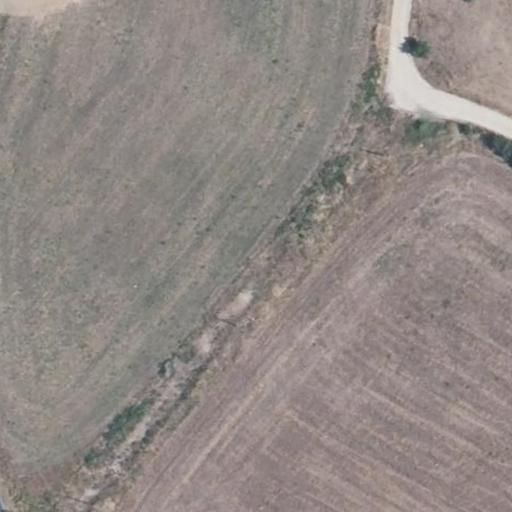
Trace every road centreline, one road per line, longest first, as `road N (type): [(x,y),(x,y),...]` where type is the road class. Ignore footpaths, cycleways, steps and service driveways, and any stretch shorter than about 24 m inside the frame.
road 1 (unknown): [(435,104),(435,167),(330,264),(181,431),(127,511)]
road 2 (unclassified): [(511,131),(399,84),(410,0)]
